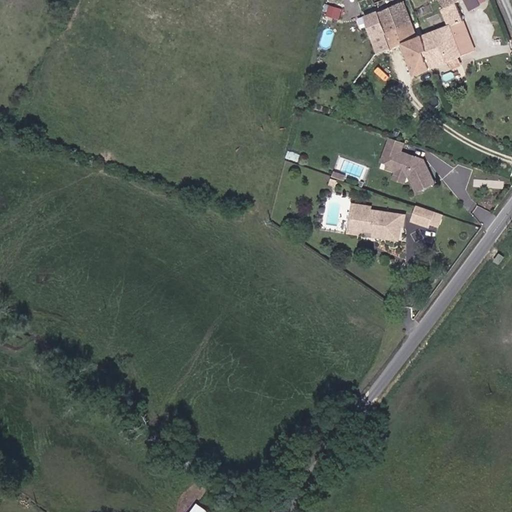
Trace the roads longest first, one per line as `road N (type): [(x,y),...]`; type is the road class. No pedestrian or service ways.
road 1 (unclassified): [(511,208),(286,511)]
road 2 (unknown): [(511,168),(409,77),(384,68)]
